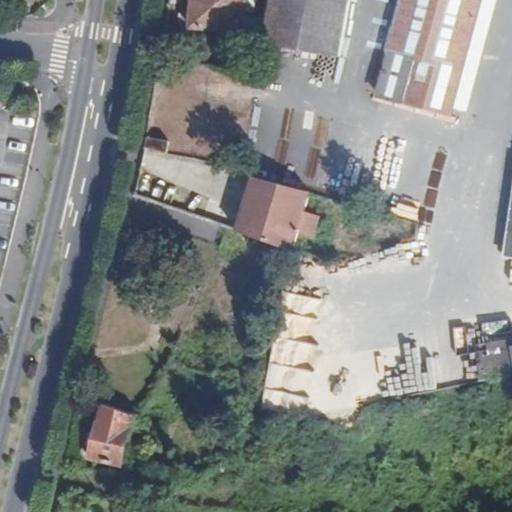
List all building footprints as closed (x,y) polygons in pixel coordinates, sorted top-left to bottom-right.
[(189,0),(185,30),(232,37),(237,0),(189,0)] [(272,0),(265,42),(340,53),(351,0),(272,0)] [(402,0),(376,100),(458,123),(492,0),(402,0)] [(246,182),(230,239),(290,256),(306,198),(246,182)] [(289,292),(264,407),(303,415),(328,301),(289,292)] [(511,353),(508,355),(466,358),(475,392),(511,387),(511,391),(511,353)] [(84,465),(123,475),(137,417),(98,408),(84,465)]
